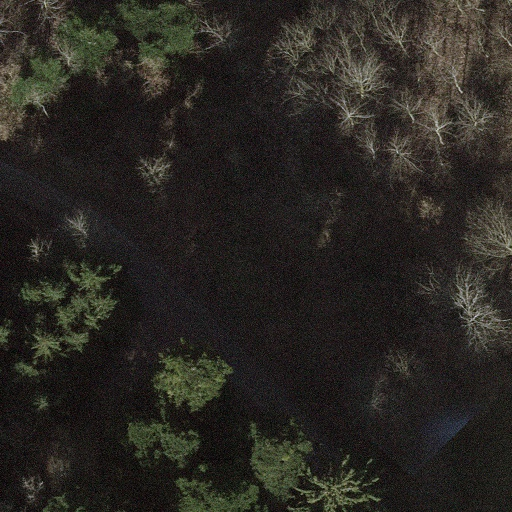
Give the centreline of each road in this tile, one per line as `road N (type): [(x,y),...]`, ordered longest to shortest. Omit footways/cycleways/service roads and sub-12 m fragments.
road 1 (track): [(0,176),(175,263),(361,511)]
road 2 (track): [(45,511),(107,434),(175,263)]
